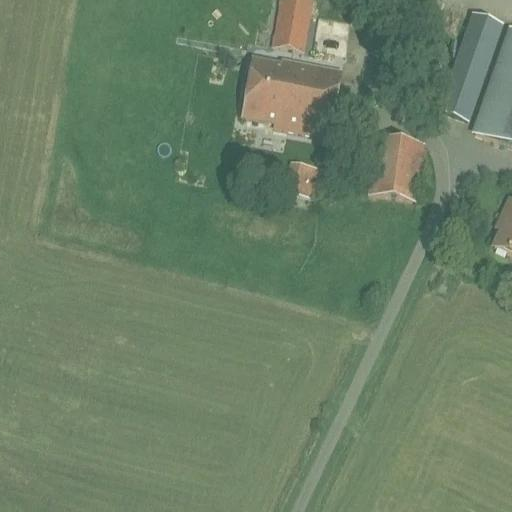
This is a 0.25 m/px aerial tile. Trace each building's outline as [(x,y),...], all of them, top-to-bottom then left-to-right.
[(303,56),(312,3),(295,0),(280,0),(272,50),(303,56)] [(471,19),(438,115),(468,126),(501,30),(471,19)] [(439,38),(432,35),(428,43),(444,50),(453,32),(444,27),(439,38)] [(511,33),(510,33),(474,137),(511,150),(511,33)] [(328,143),(341,76),(281,65),(280,71),(252,65),(241,121),(274,127),(273,133),(328,143)] [(367,198),(415,205),(423,149),(375,142),(367,198)] [(317,203),(323,173),(290,166),(284,196),(317,203)] [(511,259),(511,206),(509,205),(500,225),(504,227),(493,251),(511,259)]
